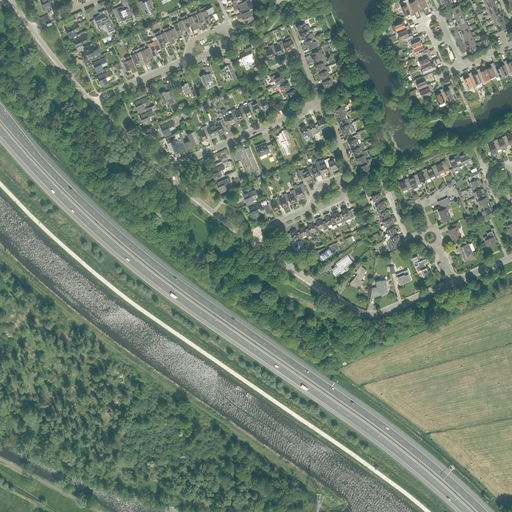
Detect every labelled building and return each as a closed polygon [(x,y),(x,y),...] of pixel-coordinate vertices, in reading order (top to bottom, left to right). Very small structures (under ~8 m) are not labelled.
[(40,0),(42,3),(41,4),(44,11),(51,8),(48,1),(50,0),(40,0)] [(144,0),(145,1),(142,2),(142,1),(141,1),(139,2),(139,3),(143,13),(142,14),(144,17),(145,16),(146,18),(149,17),(149,15),(154,13),(155,14),(157,13),(155,10),(153,11),(150,3),(152,2),(150,0),(144,0)] [(238,10),(240,14),(249,10),(247,6),(250,5),(248,0),(247,0),(242,2),(233,6),(232,7),(234,11),(238,10)] [(410,3),(414,12),(419,10),(420,13),(423,11),(422,8),(418,0),(414,0),(415,1),(410,3)] [(418,0),(422,8),(427,6),(428,9),(432,7),(428,0),(418,0)] [(493,1),(493,0),(490,0),(484,3),(486,9),(496,4),(494,0),(493,1)] [(119,22),(121,21),(126,19),(127,22),(132,20),(130,15),(131,14),(129,10),(131,9),(127,1),(124,2),(124,1),(121,3),(123,5),(119,6),(113,9),(119,22)] [(410,13),(411,16),(415,15),(414,12),(410,3),(409,1),(405,2),(406,4),(401,7),(405,16),(410,13)] [(486,9),(488,14),(497,10),(497,9),(498,8),(496,4),(486,9)] [(451,10),(453,14),(461,10),(459,5),(452,8),(452,9),(451,10)] [(199,9),(200,12),(204,21),(206,25),(211,23),(209,19),(214,17),(212,12),(214,11),(212,7),(207,9),(205,7),(199,9)] [(242,19),(244,24),(253,20),(251,15),(254,14),(252,9),(249,10),(240,14),(236,16),(239,21),(242,19)] [(99,27),(105,24),(108,33),(114,30),(105,10),(98,13),(100,16),(94,18),(96,23),(97,22),(99,27)] [(464,16),(461,10),(453,14),(455,18),(456,18),(457,19),(464,16)] [(491,20),(492,19),(501,15),(499,11),(498,12),(497,10),(488,14),(491,20)] [(204,21),(200,12),(197,13),(196,11),(190,13),(191,16),(195,25),(197,29),(201,27),(200,23),(204,21)] [(191,16),(188,18),(187,15),(180,17),(182,20),(186,29),(186,30),(187,33),(197,29),(195,25),(191,16)] [(494,25),(504,20),(503,16),(502,17),(501,15),(492,19),(494,25)] [(456,21),(458,25),(466,21),(464,16),(457,19),(457,20),(456,21)] [(72,37),(76,35),(73,29),(79,26),(76,19),(64,24),(67,31),(66,32),(69,38),(72,37)] [(178,37),(183,35),(181,32),(186,30),(186,29),(182,20),(178,22),(177,19),(171,22),(174,28),(178,37)] [(494,25),(497,30),(506,26),(505,25),(506,24),(504,20),(494,25)] [(396,35),(398,34),(407,30),(410,29),(408,25),(406,26),(403,21),(394,25),(393,26),(393,31),(394,31),(396,35)] [(461,29),(461,30),(469,27),(466,21),(458,25),(460,29),(461,29)] [(303,30),(304,32),(308,31),(311,30),(308,25),(306,26),(305,22),(296,26),(298,32),(303,30)] [(174,28),(171,29),(169,26),(163,29),(164,32),(168,41),(170,45),(175,43),(173,39),(178,37),(174,28)] [(471,32),(469,27),(461,30),(462,31),(461,32),(463,36),(471,32)] [(409,35),(407,30),(398,34),(400,39),(398,40),(400,43),(413,37),(412,34),(409,35)] [(164,43),(168,41),(164,32),(161,33),(160,31),(154,33),(157,40),(161,49),(165,47),(164,43)] [(308,41),(312,39),(314,38),(312,33),(310,34),(308,31),(304,32),(299,34),(302,40),(307,38),(308,41)] [(77,50),(83,48),(84,47),(81,41),(87,38),(84,32),(76,35),(72,37),(69,38),(71,43),(74,42),(75,43),(74,44),(77,50)] [(466,40),(466,41),(473,38),(471,32),(463,36),(465,40),(466,40)] [(411,44),(414,49),(423,45),(421,40),(423,38),(422,35),(408,41),(409,44),(411,44)] [(292,49),(292,48),(295,47),(290,37),(285,39),(286,41),(283,43),(284,47),(286,52),(292,49)] [(146,41),(149,47),(153,56),(158,54),(156,51),(161,49),(157,40),(153,41),(152,38),(146,41)] [(466,43),(468,47),(475,44),(476,44),(473,38),(466,41),(467,42),(466,43)] [(303,43),(305,47),(306,49),(310,46),(312,49),(318,47),(316,42),(313,43),(312,39),(308,41),(303,43)] [(278,45),(274,47),(276,51),(278,55),(284,53),(282,48),(284,47),(283,43),(282,41),(277,43),(278,45)] [(270,49),(266,50),(270,59),(275,57),(273,52),(276,51),(274,47),(273,44),(269,46),(270,49)] [(476,47),(475,44),(468,47),(468,48),(467,49),(469,53),(479,49),(478,46),(476,47)] [(84,47),(83,48),(86,54),(87,54),(90,60),(92,59),(101,55),(98,48),(93,51),(90,45),(84,47)] [(414,55),(415,58),(429,52),(428,49),(425,50),(423,45),(414,49),(412,50),(413,55),(414,55)] [(138,48),(145,64),(150,62),(148,59),(153,56),(149,47),(146,49),(144,46),(138,48)] [(247,52),(240,55),(242,58),(235,61),(238,67),(248,62),(247,61),(250,60),(251,62),(250,62),(252,66),(256,64),(255,60),(256,60),(253,54),(254,54),(251,46),(246,49),(247,52)] [(133,54),(130,55),(134,65),(139,63),(140,66),(145,64),(138,48),(132,51),(133,54)] [(314,63),(318,61),(322,59),(321,55),(323,54),(321,49),(315,52),(316,55),(311,57),(314,63)] [(431,55),(429,52),(415,58),(417,61),(419,60),(421,66),(430,62),(428,56),(431,55)] [(94,67),(96,73),(103,70),(101,64),(107,61),(104,54),(101,55),(92,59),(95,66),(94,67)] [(137,71),(134,65),(130,55),(124,58),(125,61),(122,63),(126,72),(131,70),(132,73),(137,71)] [(224,67),(221,69),(225,78),(229,76),(231,79),(236,77),(231,67),(233,66),(229,57),(226,59),(229,64),(224,66),(224,67)] [(325,58),(322,59),(318,61),(319,63),(315,65),(317,71),(322,69),(326,67),(324,64),(327,63),(325,58)] [(511,73),(511,72),(511,71),(511,61),(507,63),(506,60),(503,62),(504,64),(508,74),(509,76),(511,74),(511,73)] [(432,67),(430,62),(421,66),(423,71),(421,72),(423,75),(437,69),(435,66),(432,67)] [(491,67),(486,69),(490,78),(495,76),(496,78),(499,77),(495,65),(494,63),(490,64),(491,67)] [(498,64),(495,65),(499,77),(500,79),(504,78),(503,76),(508,74),(504,64),(499,67),(498,64)] [(204,74),(199,76),(204,86),(208,84),(210,87),(214,85),(212,80),(213,79),(211,75),(213,74),(210,66),(207,67),(209,73),(204,75),(204,74)] [(321,80),(326,78),(330,76),(328,72),(330,71),(328,66),(326,67),(322,69),(323,72),(318,74),(321,80)] [(108,68),(103,70),(96,73),(99,80),(98,80),(101,87),(108,84),(105,77),(111,75),(108,68)] [(481,71),(480,69),(476,70),(478,73),(482,82),(482,84),(486,82),(485,80),(490,78),(486,69),(481,71)] [(477,84),(482,82),(478,73),(473,75),(471,72),(468,74),(469,76),(473,86),(474,88),(477,86),(477,84)] [(282,82),(285,81),(282,75),(278,77),(276,74),(270,77),(272,82),(275,81),(276,85),(282,82)] [(473,86),(469,76),(468,74),(465,76),(463,77),(463,76),(459,77),(466,91),(469,90),(468,88),(473,86)] [(190,93),(191,97),(192,99),(196,97),(195,95),(196,95),(191,85),(193,84),(189,75),(186,76),(189,82),(184,84),(184,85),(181,86),(182,89),(181,90),(183,95),(185,94),(185,95),(190,93)] [(332,75),(330,76),(326,78),(327,80),(322,82),(325,88),(330,86),(331,88),(334,86),(332,81),(334,80),(332,75)] [(418,88),(428,84),(425,79),(428,78),(427,75),(413,81),(414,84),(416,84),(418,88)] [(282,92),(288,90),(291,88),(288,83),(284,85),(282,82),(276,85),(278,90),(281,89),(282,92)] [(430,83),(428,84),(418,88),(416,89),(418,93),(420,92),(422,97),(431,93),(429,88),(432,87),(430,83)] [(164,91),(159,93),(164,103),(168,101),(170,105),(174,103),(172,97),(173,97),(171,92),(173,91),(170,84),(167,85),(169,90),(165,92),(164,91)] [(449,89),(444,91),(448,100),(453,98),(454,100),(457,99),(451,85),(448,86),(449,89)] [(449,102),(448,100),(444,91),(443,89),(440,90),(441,93),(435,95),(439,104),(440,104),(441,107),(446,105),(445,104),(449,102)] [(286,96),(288,100),(297,96),(294,90),(290,92),(288,90),(282,92),(284,97),(286,96)] [(136,106),(135,106),(138,113),(139,112),(145,109),(142,103),(148,101),(145,94),(133,99),(136,106)] [(255,100),(256,102),(258,106),(261,105),(263,110),(269,107),(264,96),(255,100)] [(252,101),(247,103),(248,106),(250,110),(253,108),(255,113),(260,111),(258,106),(256,102),(253,104),(252,101)] [(240,109),(241,113),(244,112),(246,117),(252,114),(250,110),(248,106),(247,103),(239,107),(240,109)] [(341,117),(345,116),(347,115),(347,114),(347,113),(345,110),(346,108),(344,105),(342,106),(341,107),(333,111),(335,116),(340,114),(341,117)] [(145,109),(139,112),(142,119),(141,119),(144,126),(151,123),(148,116),(154,114),(151,107),(145,109)] [(235,122),(233,117),(231,113),(228,115),(227,112),(226,112),(225,110),(224,109),(220,111),(224,121),(227,119),(229,124),(235,122)] [(230,111),(231,113),(233,117),(236,116),(238,120),(244,118),(241,113),(240,109),(236,111),(235,109),(230,111)] [(344,123),(345,126),(349,124),(351,123),(349,118),(347,119),(345,116),(341,117),(336,119),(339,125),(344,123)] [(171,118),(159,123),(162,129),(161,130),(164,137),(171,134),(168,127),(174,125),(171,118)] [(317,120),(319,125),(321,129),(324,128),(325,130),(330,128),(327,121),(324,123),(322,118),(317,120)] [(218,123),(215,125),(216,129),(218,133),(224,131),(222,126),(225,125),(222,119),(217,121),(218,123)] [(210,127),(206,128),(208,132),(211,139),(217,136),(214,130),(216,129),(215,125),(214,122),(209,124),(210,127)] [(308,124),(310,129),(312,133),(316,131),(317,134),(322,131),(321,129),(319,125),(316,126),(314,122),(308,124)] [(350,127),(349,124),(345,126),(340,128),(343,133),(347,131),(349,134),(355,131),(353,126),(350,127)] [(313,135),(312,133),(310,129),(308,130),(305,125),(300,128),(304,137),(307,135),(308,137),(313,135)] [(208,132),(206,128),(205,126),(200,128),(201,130),(198,132),(202,141),(207,138),(205,133),(208,132)] [(278,139),(276,140),(279,146),(280,145),(281,148),(282,147),(286,156),(291,153),(288,145),(290,144),(284,130),(281,131),(282,133),(279,134),(280,135),(276,136),(278,139)] [(183,144),(186,150),(193,148),(192,146),(199,144),(194,132),(187,135),(189,141),(183,144)] [(350,148),(355,146),(359,144),(358,140),(360,139),(358,134),(351,137),(353,140),(348,142),(350,148)] [(502,138),(498,140),(501,149),(502,151),(507,148),(506,147),(511,145),(506,135),(502,137),(502,138)] [(497,151),(501,149),(498,140),(497,139),(493,141),(493,142),(488,144),(493,155),(498,152),(497,151)] [(174,140),(167,143),(172,155),(179,152),(180,153),(186,150),(183,144),(177,146),(174,140)] [(265,142),(255,147),(260,157),(266,154),(267,157),(274,154),(270,145),(267,146),(265,142)] [(354,156),(359,154),(363,152),(361,149),(363,148),(361,143),(359,144),(355,146),(356,148),(352,150),(354,156)] [(255,171),(258,170),(248,147),(245,149),(244,150),(243,148),(235,152),(235,153),(233,154),(236,161),(242,158),(241,155),(242,154),(245,161),(247,166),(246,167),(248,172),(254,169),(255,171)] [(358,165),(363,162),(366,161),(365,157),(367,156),(365,151),(363,152),(359,154),(360,157),(355,159),(358,165)] [(472,160),(468,151),(463,153),(464,154),(459,156),(463,164),(463,166),(469,164),(468,162),(472,160)] [(459,156),(459,155),(454,157),(454,158),(449,160),(454,170),(459,168),(458,166),(463,164),(459,156)] [(329,158),(324,160),(327,166),(330,165),(332,171),(338,169),(334,159),(330,160),(329,158)] [(315,163),(317,166),(319,170),(321,169),(323,174),(329,171),(327,166),(324,160),(318,163),(318,162),(315,163)] [(369,160),(366,161),(363,162),(364,165),(359,167),(361,173),(370,169),(369,166),(371,165),(369,161),(369,160)] [(449,170),(445,160),(441,163),(441,164),(436,166),(440,174),(441,176),(446,174),(445,172),(449,170)] [(215,180),(216,180),(225,176),(222,169),(225,168),(222,161),(210,166),(213,173),(212,173),(215,180)] [(436,166),(436,165),(431,167),(432,168),(427,170),(430,178),(431,180),(436,178),(436,176),(440,174),(436,166)] [(308,170),(310,174),(313,173),(315,177),(321,175),(319,170),(317,166),(313,168),(312,166),(307,168),(308,170)] [(310,174),(308,170),(305,172),(304,169),(299,171),(302,178),(304,176),(306,181),(312,179),(310,174)] [(417,174),(422,184),(427,182),(426,180),(430,178),(427,170),(426,169),(422,171),(422,172),(417,174)] [(471,188),(473,187),(481,183),(479,178),(480,178),(477,171),(470,174),(471,176),(468,177),(470,182),(469,182),(471,188)] [(225,176),(216,180),(219,186),(218,187),(221,193),(227,190),(225,184),(231,181),(228,174),(225,176)] [(413,177),(409,179),(412,188),(413,189),(418,187),(417,185),(422,184),(417,174),(413,176),(413,177)] [(408,189),(412,188),(409,179),(408,178),(404,180),(404,181),(399,183),(404,193),(409,191),(408,189)] [(302,183),(298,186),(296,185),(293,186),(295,189),(298,196),(299,198),(304,196),(302,191),(305,190),(302,183)] [(475,197),(477,196),(485,193),(481,183),(473,187),(474,191),(473,192),(475,197)] [(247,205),(248,205),(255,202),(253,195),(257,193),(254,186),(242,192),(245,198),(244,199),(247,205)] [(291,194),(288,195),(289,199),(291,204),(297,202),(295,197),(298,196),(295,189),(290,192),(291,194)] [(279,199),(281,203),(283,208),(288,205),(286,201),(289,199),(288,195),(287,193),(282,195),(283,198),(279,199)] [(370,201),(372,206),(379,203),(377,200),(382,198),(380,193),(371,196),(373,200),(370,201)] [(479,207),(481,206),(489,202),(485,193),(477,196),(478,200),(477,201),(479,207)] [(281,203),(279,199),(278,197),(273,199),(274,201),(270,203),(274,212),(280,209),(278,204),(281,203)] [(255,202),(248,205),(251,211),(250,212),(253,219),(260,216),(257,209),(263,207),(260,200),(255,202)] [(376,214),(378,213),(382,212),(381,209),(386,207),(383,201),(379,203),(372,206),(376,214)] [(493,211),(489,202),(481,206),(483,210),(481,211),(483,216),(485,215),(489,213),(493,212),(493,211)] [(448,204),(441,207),(442,210),(439,211),(443,221),(450,218),(447,210),(450,209),(448,204)] [(343,214),(345,218),(348,217),(349,219),(354,217),(351,211),(349,212),(347,207),(341,210),(343,214)] [(382,222),(386,220),(385,217),(390,215),(387,209),(382,212),(378,213),(376,214),(379,221),(380,223),(382,222)] [(334,218),(336,222),(340,221),(341,223),(346,221),(345,218),(343,214),(340,216),(338,211),(332,213),(334,218)] [(337,224),(336,222),(334,218),(332,219),(330,215),(324,217),(326,222),(328,226),(331,224),(332,227),(337,224)] [(315,221),(317,226),(319,229),(323,228),(324,230),(329,228),(328,226),(326,222),(323,223),(321,218),(315,221)] [(383,231),(386,230),(390,228),(388,226),(393,224),(391,218),(386,220),(382,222),(384,225),(381,226),(383,231)] [(320,232),(319,229),(317,226),(315,227),(313,222),(307,224),(309,229),(311,233),(314,232),(315,234),(320,232)] [(453,228),(449,230),(453,240),(460,237),(457,230),(461,228),(458,222),(452,225),(453,228)] [(299,228),(301,233),(303,237),(306,235),(307,238),(312,235),(311,233),(309,229),(306,230),(304,226),(299,228)] [(385,235),(387,240),(393,237),(392,234),(397,232),(394,226),(390,228),(386,230),(387,234),(385,235)] [(303,237),(301,233),(298,234),(296,229),(290,232),(294,240),(298,239),(299,241),(304,239),(303,237)] [(488,236),(483,238),(487,246),(497,242),(492,231),(487,234),(488,236)] [(398,235),(393,237),(387,240),(389,243),(387,244),(390,251),(395,248),(394,247),(397,245),(396,243),(401,241),(398,235)] [(351,236),(345,239),(347,246),(346,246),(347,246),(355,243),(354,243),(351,237),(351,236)] [(458,248),(456,249),(457,252),(460,251),(465,262),(470,260),(471,260),(474,259),(474,258),(473,256),(472,256),(472,254),(473,254),(469,243),(467,244),(465,241),(457,245),(458,248)] [(337,242),(315,252),(318,259),(321,257),(323,260),(328,256),(327,255),(340,249),(337,242)] [(353,262),(347,255),(352,251),(351,249),(340,257),(341,259),(336,263),(337,265),(332,270),(333,272),(332,273),(335,277),(341,273),(341,274),(345,271),(344,269),(353,262)] [(426,275),(426,276),(431,274),(428,267),(426,268),(425,264),(428,262),(427,259),(418,263),(419,265),(415,267),(418,273),(418,272),(421,271),(422,274),(423,277),(426,275)] [(358,275),(350,283),(350,285),(358,288),(357,289),(358,291),(359,291),(361,291),(362,289),(361,287),(364,281),(361,280),(365,276),(363,275),(366,271),(361,266),(362,265),(359,262),(355,268),(357,270),(355,273),(358,275)] [(394,266),(390,267),(391,274),(394,273),(396,275),(400,285),(411,280),(408,274),(409,274),(407,270),(396,275),(395,273),(394,266)] [(372,288),(371,296),(374,297),(374,298),(383,294),(382,292),(384,292),(385,293),(388,291),(386,280),(376,281),(377,287),(372,288)]
